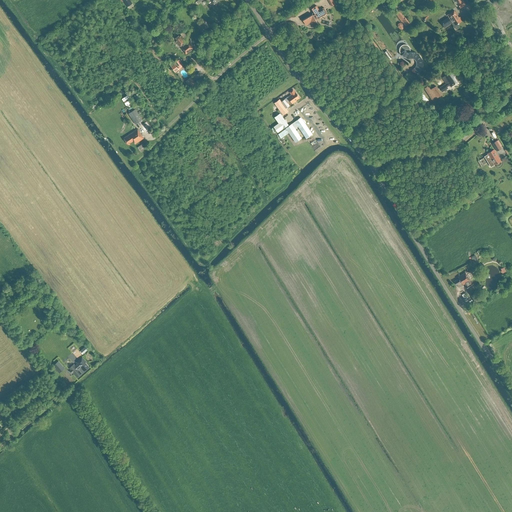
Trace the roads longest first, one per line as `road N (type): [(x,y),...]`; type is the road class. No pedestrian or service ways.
road 1 (track): [(125,161),(206,260),(267,200),(193,103)]
road 2 (unclassified): [(511,392),(371,170)]
road 3 (unclassified): [(371,170),(247,0)]
road 4 (unclassified): [(371,170),(391,156),(447,150),(511,92)]
road 5 (track): [(166,129),(268,35)]
